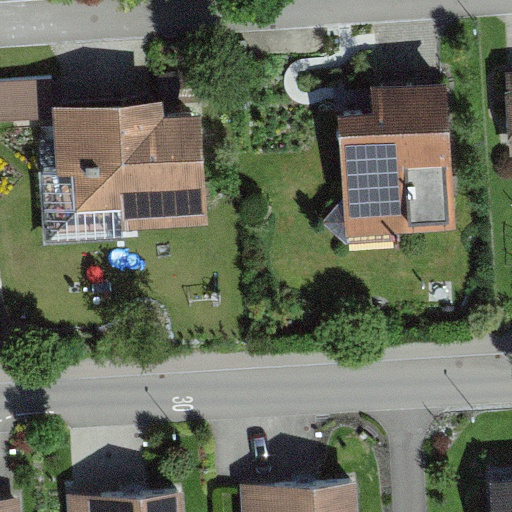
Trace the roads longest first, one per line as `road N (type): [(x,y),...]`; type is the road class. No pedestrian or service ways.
road 1 (residential): [(0,414),(511,383)]
road 2 (residential): [(411,0),(0,29)]
